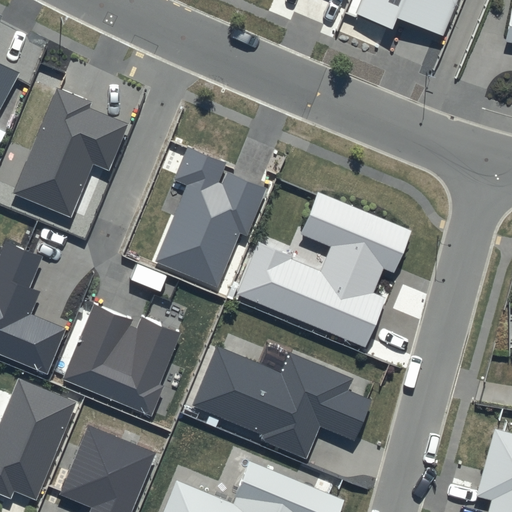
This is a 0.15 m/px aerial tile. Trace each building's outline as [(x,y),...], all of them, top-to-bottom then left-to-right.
[(362,0),(358,12),(392,26),(397,15),(444,34),(457,0),(362,0)] [(0,109),(20,74),(0,63),(0,109)] [(92,102),(56,87),(12,194),(71,218),(93,165),(108,171),(129,123),(90,107),(92,102)] [(226,162),(187,146),(173,180),(186,185),(155,261),(217,287),(240,234),(247,237),(267,188),(228,172),(223,185),(218,183),(226,162)] [(412,231),(317,191),(299,234),(330,248),(321,268),(259,242),(237,293),(365,347),(385,298),(373,293),(383,269),(394,273),(412,231)] [(43,255),(5,240),(0,251),(0,353),(46,372),(64,328),(30,314),(39,292),(29,288),(43,255)] [(131,318),(94,303),(63,380),(152,417),(165,386),(160,385),(181,332),(142,316),(137,328),(128,325),(131,318)] [(354,378),(288,350),(279,371),(218,346),(193,405),(265,435),(263,440),(306,458),(320,427),(356,442),(373,401),(349,390),(354,378)] [(77,401),(18,378),(0,422),(0,494),(12,499),(15,492),(37,500),(77,401)] [(130,511),(155,451),(88,424),(59,495),(92,508),(90,511),(130,511)] [(511,511),(511,433),(495,429),(476,496),(492,500),(488,511),(511,511)] [(339,511),(344,501),(249,462),(232,503),(175,479),(161,511),(339,511)]
